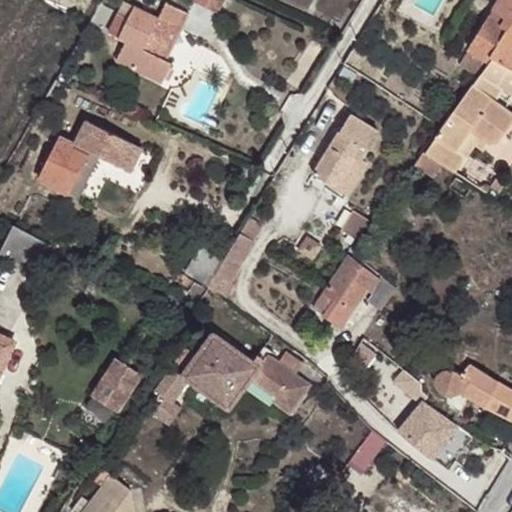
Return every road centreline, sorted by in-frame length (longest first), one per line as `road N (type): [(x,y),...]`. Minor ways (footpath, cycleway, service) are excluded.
road 1 (unknown): [(302,174),(243,275),(249,300),(317,345),(384,421),(496,510)]
road 2 (residential): [(372,0),(234,221)]
